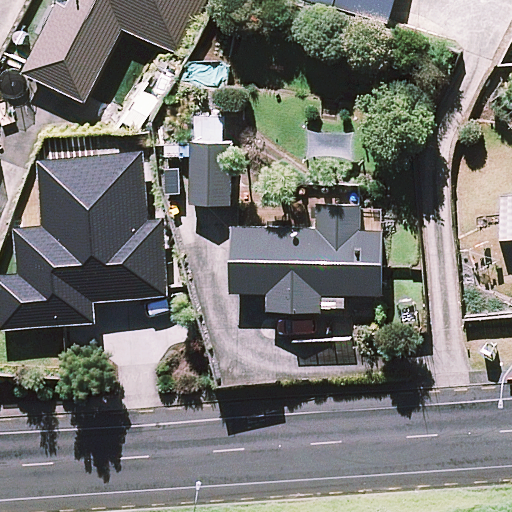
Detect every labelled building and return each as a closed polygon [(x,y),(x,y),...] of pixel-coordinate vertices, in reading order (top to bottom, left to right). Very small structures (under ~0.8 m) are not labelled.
[(65,0),(29,73),(87,103),(125,28),(184,58),(213,0),(65,0)] [(395,0),(322,0),(388,22),(395,0)] [(360,131),(314,126),(311,154),(357,159),(360,131)] [(96,139),(46,142),(49,220),(23,221),(26,274),(3,275),(6,327),(99,323),(98,300),(166,297),(163,222),(148,223),(144,155),(97,158),(96,139)] [(197,141),(194,197),(200,197),(199,204),(233,206),(236,143),(197,141)] [(272,291),(272,309),(352,309),(352,296),(387,295),(387,231),(363,231),(363,204),(323,204),(323,227),(236,228),(236,291),(272,291)]
